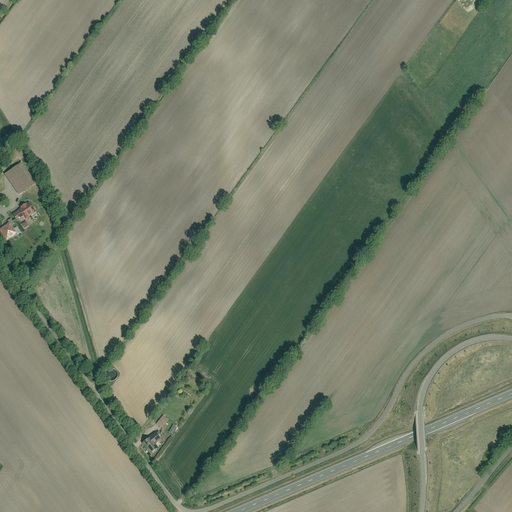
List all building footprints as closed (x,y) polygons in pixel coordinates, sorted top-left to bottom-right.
[(36,185),(22,164),(5,175),(19,196),(36,185)] [(29,203),(12,215),(16,221),(20,219),(23,222),(36,213),(29,203)] [(9,222),(0,228),(0,232),(8,244),(19,236),(10,224),(9,222)] [(168,421),(162,416),(155,424),(161,429),(168,421)] [(169,432),(173,435),(178,427),(174,425),(169,432)] [(156,434),(141,444),(149,455),(156,450),(152,445),(160,440),(156,434)]
